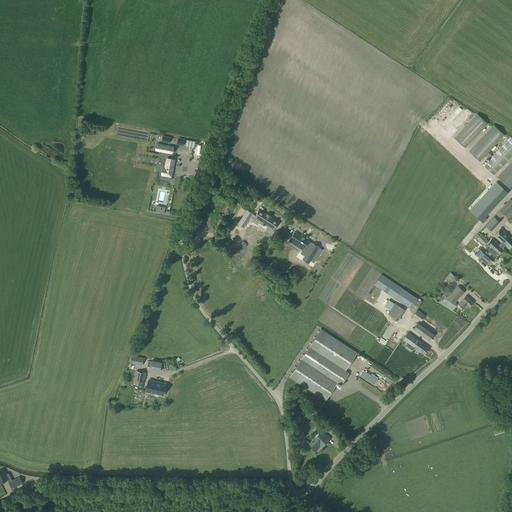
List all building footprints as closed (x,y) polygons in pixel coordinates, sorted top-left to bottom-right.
[(440,126),(459,107),(451,99),(432,118),(440,126)] [(465,118),(469,115),(463,107),(459,110),(465,118)] [(477,113),(454,138),(465,148),(488,124),(477,113)] [(505,135),(494,125),(469,151),(480,161),(505,135)] [(494,175),(511,155),(511,137),(509,139),(484,165),(494,175)] [(173,147),(161,145),(160,151),(171,153),(173,147)] [(182,157),(186,147),(183,146),(182,149),(179,147),(176,155),(182,157)] [(161,177),(162,177),(162,174),(171,176),(170,179),(171,179),(174,160),(167,158),(165,169),(163,168),(161,177)] [(511,161),(498,177),(511,190),(511,161)] [(508,193),(496,182),(470,210),(483,223),(487,218),(485,217),(508,193)] [(499,210),(509,220),(511,217),(511,201),(510,199),(499,210)] [(259,210),(255,216),(252,214),(247,210),(238,224),(244,227),(250,217),(254,219),(253,219),(272,231),(278,222),(273,219),(264,214),(264,213),(259,210)] [(494,216),(485,225),(491,231),(500,221),(494,216)] [(509,249),(511,245),(511,238),(501,228),(494,236),(501,242),(499,245),(503,248),(505,245),(509,249)] [(303,250),(304,249),(308,242),(299,236),(300,235),(295,232),(289,241),(303,250)] [(488,240),(481,234),(477,239),(484,245),(485,245),(486,243),(488,240)] [(499,245),(492,239),(487,244),(491,248),(488,251),(494,256),(497,253),(499,255),(504,249),(499,245)] [(308,252),(307,251),(302,256),(307,260),(317,248),(314,246),(308,252)] [(483,252),(478,257),(488,265),(492,261),(483,252)] [(451,273),(441,284),(443,285),(447,281),(451,284),(456,278),(451,273)] [(374,285),(410,309),(410,310),(414,313),(422,301),(418,299),(381,274),(374,285)] [(458,286),(446,298),(453,304),(465,292),(458,286)] [(469,307),(473,303),(466,296),(458,304),(464,309),(467,305),(469,307)] [(384,298),(377,309),(386,314),(393,303),(384,298)] [(398,305),(391,316),(398,320),(405,310),(398,305)] [(425,315),(418,310),(413,316),(421,321),(425,315)] [(430,341),(430,340),(434,334),(418,323),(413,329),(430,341)] [(357,353),(327,333),(321,329),(289,377),(325,401),(337,383),(341,385),(349,373),(345,371),(357,353)] [(424,354),(429,347),(408,333),(403,339),(424,354)] [(386,349),(390,352),(397,342),(393,339),(386,349)] [(132,357),(130,363),(142,365),(143,359),(143,358),(132,356),(132,357)] [(148,361),(147,367),(150,367),(150,368),(160,370),(162,362),(152,360),(151,361),(148,361)] [(362,366),(359,375),(377,382),(376,385),(380,386),(382,382),(378,380),(379,376),(375,374),(377,371),(362,366)] [(143,386),(146,373),(136,371),(133,384),(143,386)] [(149,382),(147,391),(148,391),(152,393),(152,392),(157,393),(156,393),(159,394),(165,395),(167,384),(158,382),(157,384),(149,382)] [(330,423),(327,426),(332,431),(335,428),(330,423)] [(493,431),(495,436),(505,433),(503,428),(493,431)] [(323,445),(328,440),(320,433),(317,435),(309,443),(314,448),(320,442),(323,445)] [(19,477),(12,481),(9,482),(12,488),(22,483),(19,477)]
